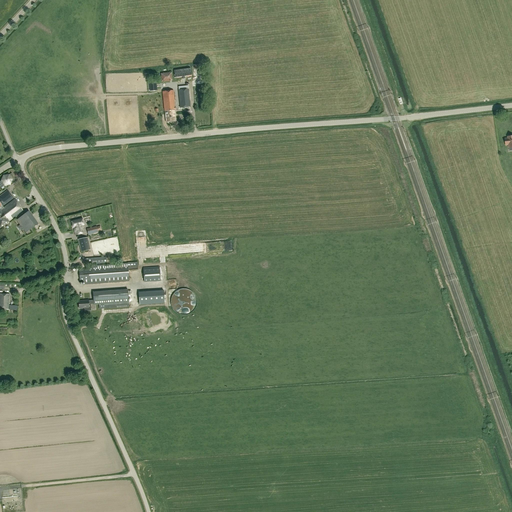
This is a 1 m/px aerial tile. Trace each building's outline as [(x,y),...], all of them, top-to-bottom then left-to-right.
[(190,68),(174,71),(175,78),(182,77),(182,79),(185,79),(184,77),(192,76),(190,68)] [(172,81),(171,73),(161,74),(162,82),(172,81)] [(190,107),(188,89),(185,89),(178,90),(180,108),(190,107)] [(175,110),(173,91),(162,92),(164,112),(165,112),(166,122),(176,121),(175,111),(175,110)] [(2,181),(0,182),(3,187),(5,185),(10,185),(12,180),(17,177),(13,172),(9,175),(4,176),(2,181)] [(6,215),(19,205),(14,199),(3,208),(2,207),(13,198),(7,191),(0,196),(0,219),(1,219),(0,218),(0,217),(5,214),(6,215)] [(8,221),(23,211),(19,205),(6,215),(5,214),(0,217),(0,218),(1,219),(0,219),(0,228),(9,222),(8,221)] [(38,224),(28,211),(16,220),(26,233),(35,226),(38,224)] [(85,233),(83,225),(84,225),(82,219),(71,222),(73,228),(73,227),(75,235),(85,233)] [(96,227),(87,229),(88,235),(98,232),(96,227)] [(90,250),(87,238),(78,240),(81,252),(90,250)] [(128,266),(79,270),(80,282),(84,282),(85,285),(129,282),(128,266)] [(160,281),(159,269),(143,270),(144,282),(160,281)] [(93,300),(78,301),(79,308),(84,308),(84,311),(91,311),(91,304),(93,304),(93,305),(99,304),(99,309),(129,307),(129,302),(128,290),(93,292),(93,300)] [(139,305),(165,303),(164,290),(138,292),(139,305)] [(0,309),(17,310),(17,306),(9,305),(9,294),(0,294),(0,309)] [(2,511),(7,511),(22,511),(21,489),(1,490),(1,498),(2,511)]
